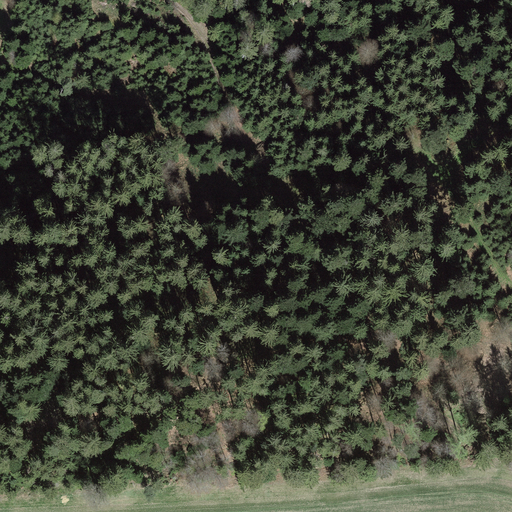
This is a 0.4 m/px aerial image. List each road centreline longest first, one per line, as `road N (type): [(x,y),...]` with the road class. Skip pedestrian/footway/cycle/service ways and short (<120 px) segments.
road 1 (track): [(511,461),(451,424),(265,173),(199,27),(180,4)]
road 2 (track): [(269,0),(319,42),(440,178),(511,291)]
